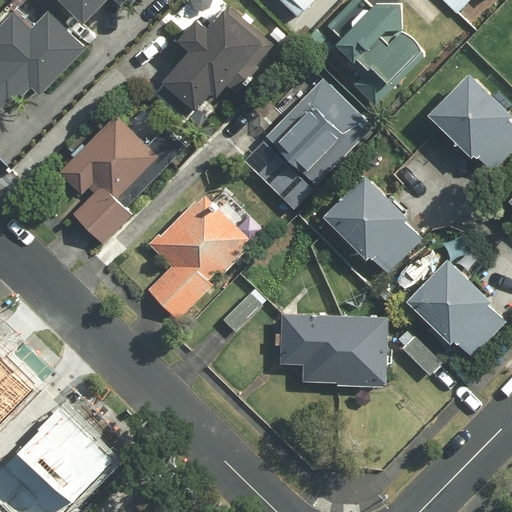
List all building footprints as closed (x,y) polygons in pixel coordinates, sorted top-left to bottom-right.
[(77,0),(96,19),(115,0),(133,0),(134,1),(134,0),(77,0)] [(296,0),(309,13),(321,0),(296,0)] [(359,83),(382,106),(404,83),(401,81),(435,46),(432,39),(428,33),(422,29),(416,26),(415,25),(415,24),(416,0),(385,0),(347,41),(359,52),(353,58),(369,73),(359,83)] [(282,41),(237,3),(220,23),(208,14),(189,36),(201,45),(161,92),(194,119),(205,106),(207,108),(224,88),(229,93),(234,86),(240,91),(282,41)] [(44,82),(52,91),(101,42),(63,4),(45,22),(28,6),(23,11),(15,4),(0,18),(0,42),(13,55),(1,68),(0,67),(0,118),(20,98),(22,99),(33,88),(35,91),(44,82)] [(511,99),(481,69),(439,110),(483,154),(485,151),(502,167),(511,156),(511,99)] [(320,86),(272,133),(313,175),(361,127),(320,86)] [(123,111),(66,170),(90,193),(98,185),(102,189),(82,210),(113,239),(142,209),(127,195),(167,153),(123,111)] [(321,186),(271,139),(252,159),(302,206),(321,186)] [(376,170),(334,211),(377,255),(380,252),(396,268),(433,232),(416,216),(419,213),(376,170)] [(182,315),(220,282),(215,278),(226,268),(229,272),(256,248),(250,242),(256,237),(240,219),(237,221),(213,194),(207,200),(204,197),(154,241),(176,266),(155,285),(182,315)] [(445,258),(432,244),(400,274),(413,288),(445,258)] [(460,254),(418,296),(461,339),(464,337),(480,353),(511,321),(511,312),(500,300),(503,298),(460,254)] [(274,299),(262,287),(230,318),(242,330),(274,299)] [(397,314),(290,309),(288,361),(311,362),(310,379),(344,380),(395,382),(397,314)] [(449,360),(420,332),(407,346),(435,374),(449,360)] [(0,356),(0,420),(32,389),(0,356)]
